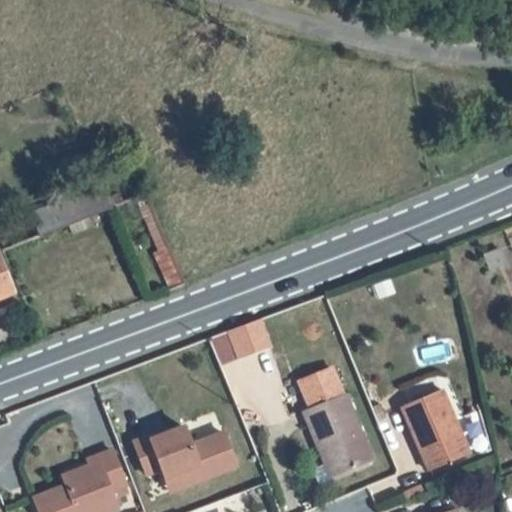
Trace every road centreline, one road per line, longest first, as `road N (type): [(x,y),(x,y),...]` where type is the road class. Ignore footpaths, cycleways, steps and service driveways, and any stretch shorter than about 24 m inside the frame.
road 1 (primary): [(0,383),(511,185)]
road 2 (unclassified): [(511,55),(409,51),(231,0)]
